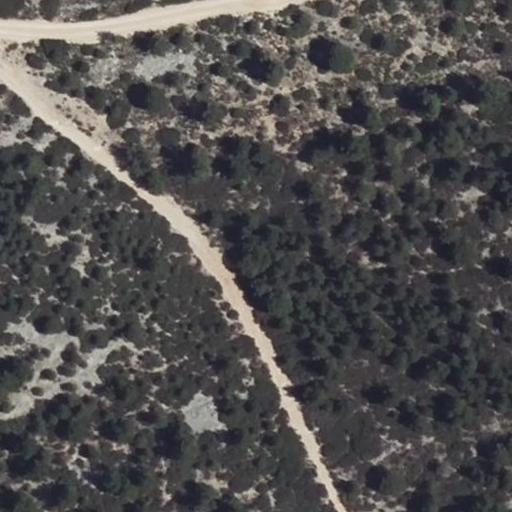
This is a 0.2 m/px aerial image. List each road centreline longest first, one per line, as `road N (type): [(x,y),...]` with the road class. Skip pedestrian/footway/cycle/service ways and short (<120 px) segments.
road 1 (track): [(344,511),(240,303),(193,233),(0,71)]
road 2 (track): [(0,29),(81,29),(241,0)]
